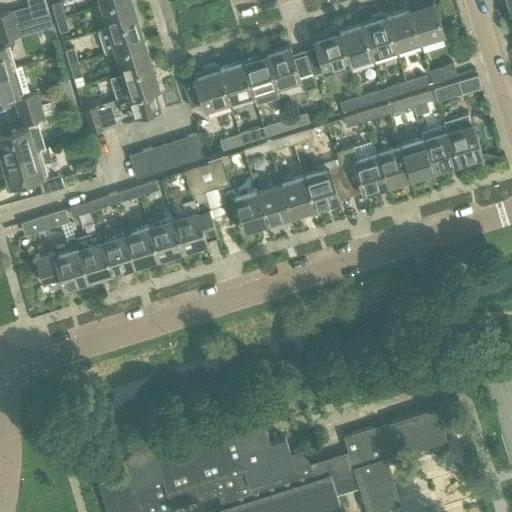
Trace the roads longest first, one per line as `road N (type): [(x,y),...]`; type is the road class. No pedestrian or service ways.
road 1 (residential): [(0,373),(511,209)]
road 2 (residential): [(0,511),(8,458),(0,373)]
road 3 (residential): [(511,122),(472,0)]
